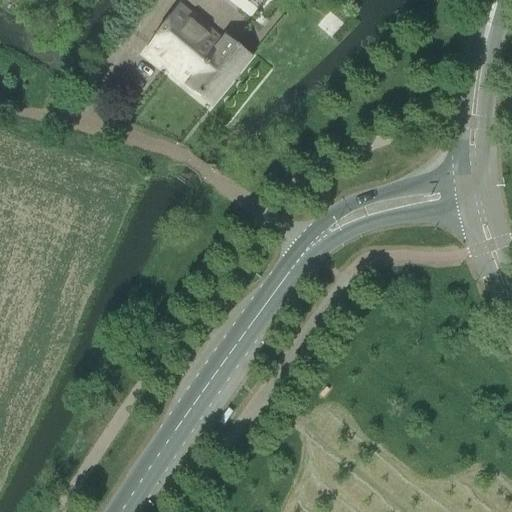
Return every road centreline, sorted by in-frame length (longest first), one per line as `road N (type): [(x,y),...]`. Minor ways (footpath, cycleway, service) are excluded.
road 1 (unclassified): [(307,249),(177,155),(0,106)]
road 2 (secondary): [(127,511),(248,321),(307,249)]
road 3 (secondary): [(488,189),(484,123),(501,0)]
road 4 (secondary): [(490,0),(465,85),(461,176)]
road 5 (secondary): [(461,176),(341,209),(307,249)]
road 6 (secondary): [(307,249),(374,222),(466,209)]
road 7 (tertiary): [(466,209),(511,325)]
